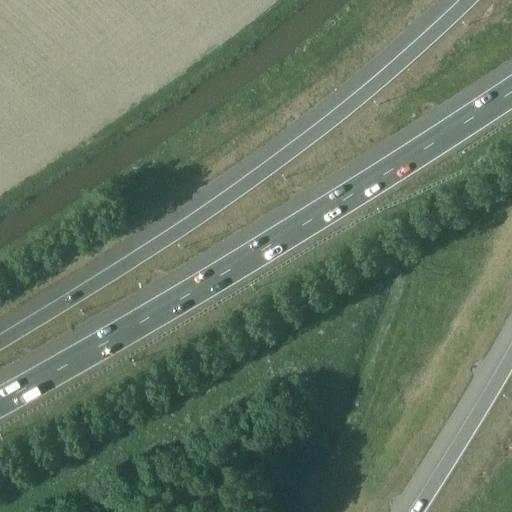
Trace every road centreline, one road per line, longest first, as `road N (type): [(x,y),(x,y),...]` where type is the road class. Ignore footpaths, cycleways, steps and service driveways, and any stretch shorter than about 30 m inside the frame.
road 1 (motorway): [(511,93),(0,405)]
road 2 (motorway): [(466,0),(284,160),(0,344)]
road 3 (motorway): [(511,354),(417,511)]
